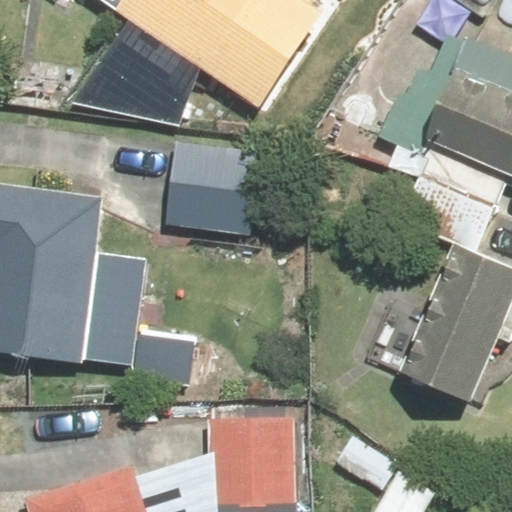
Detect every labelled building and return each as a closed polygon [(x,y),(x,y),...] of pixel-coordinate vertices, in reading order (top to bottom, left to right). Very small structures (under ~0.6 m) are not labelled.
[(289,0),(86,0),(254,113),(318,19),(289,0)] [(511,105),(439,77),(412,145),(511,184),(511,105)] [(159,233),(245,246),(258,155),(173,142),(159,233)] [(100,202),(0,190),(0,361),(80,371),(100,202)] [(511,272),(444,246),(389,384),(465,415),(511,297),(511,272)] [(245,511),(290,511),(295,417),(210,413),(206,510),(245,511)] [(425,511),(436,492),(351,446),(331,481),(374,504),(370,511),(425,511)] [(142,511),(129,469),(19,505),(21,511),(142,511)]
